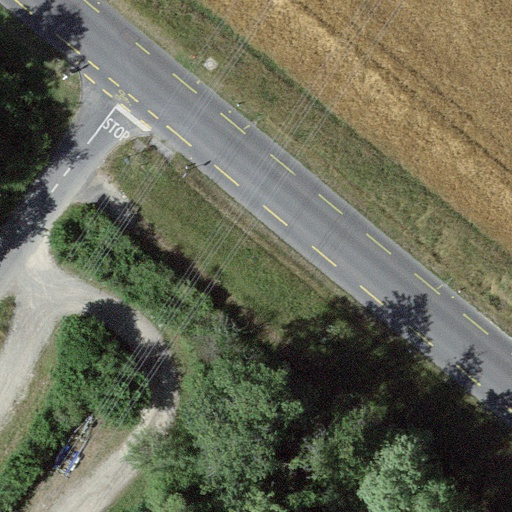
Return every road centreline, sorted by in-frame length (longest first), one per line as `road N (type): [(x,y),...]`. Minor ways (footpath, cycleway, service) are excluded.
road 1 (tertiary): [(137,69),(511,375)]
road 2 (track): [(7,255),(51,300),(95,303),(137,329),(160,360),(163,411),(84,511)]
road 3 (unclassified): [(0,266),(137,69)]
